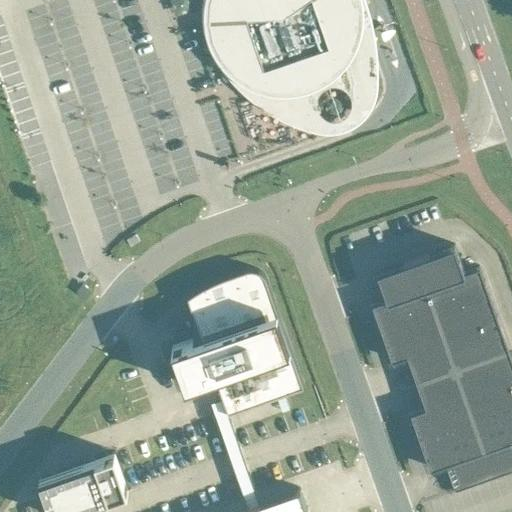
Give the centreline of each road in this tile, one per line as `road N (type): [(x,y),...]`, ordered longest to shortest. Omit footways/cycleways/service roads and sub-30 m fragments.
road 1 (unclassified): [(0,448),(137,271),(194,236),(286,201)]
road 2 (unclassified): [(286,201),(397,511)]
road 3 (unknown): [(119,288),(210,441),(210,478),(175,491)]
road 4 (unclassified): [(511,122),(286,201)]
road 5 (tertiary): [(468,0),(511,121)]
